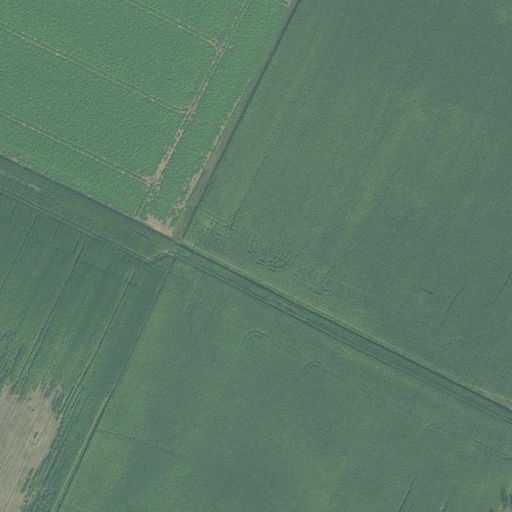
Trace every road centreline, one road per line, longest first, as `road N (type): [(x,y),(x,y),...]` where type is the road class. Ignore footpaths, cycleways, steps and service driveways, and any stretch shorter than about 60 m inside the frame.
road 1 (track): [(511,421),(172,249)]
road 2 (track): [(293,0),(172,249)]
